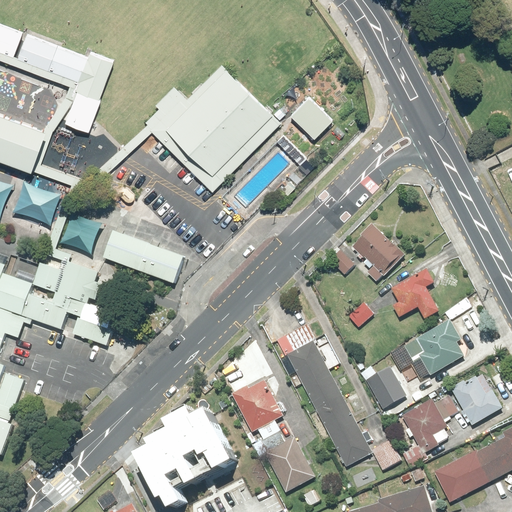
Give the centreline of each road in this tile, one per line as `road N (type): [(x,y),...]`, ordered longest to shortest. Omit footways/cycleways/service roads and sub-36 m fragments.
road 1 (tertiary): [(22,511),(367,171)]
road 2 (secondary): [(436,141),(511,288)]
road 3 (secondary): [(359,0),(422,114)]
